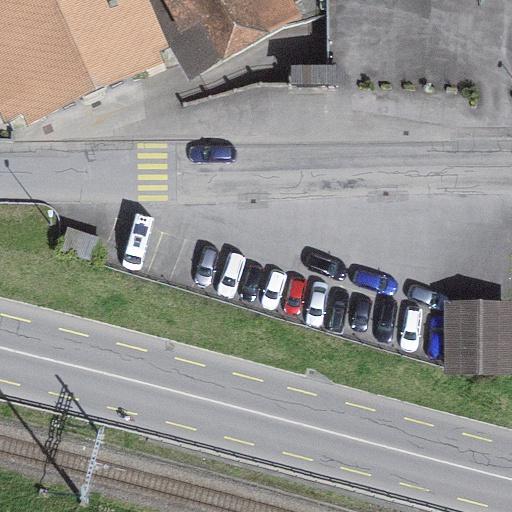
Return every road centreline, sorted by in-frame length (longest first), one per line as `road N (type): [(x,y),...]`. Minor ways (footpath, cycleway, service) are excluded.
road 1 (primary): [(0,354),(511,488)]
road 2 (residential): [(511,169),(0,165)]
